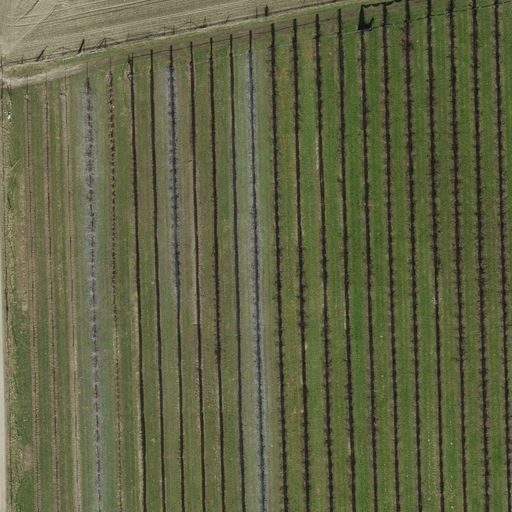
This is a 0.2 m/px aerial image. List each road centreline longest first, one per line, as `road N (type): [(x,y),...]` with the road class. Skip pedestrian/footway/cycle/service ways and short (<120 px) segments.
road 1 (track): [(0,75),(395,0)]
road 2 (track): [(0,347),(6,511)]
